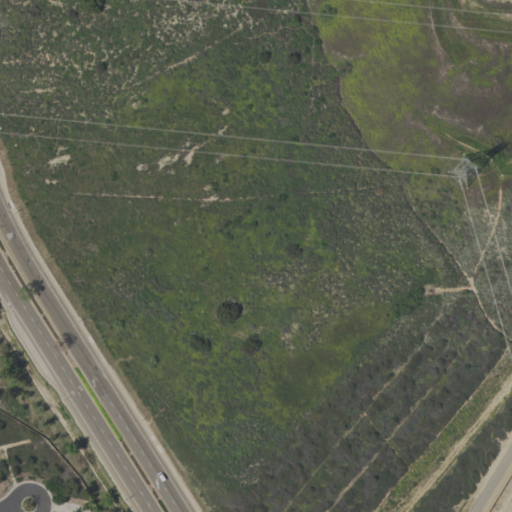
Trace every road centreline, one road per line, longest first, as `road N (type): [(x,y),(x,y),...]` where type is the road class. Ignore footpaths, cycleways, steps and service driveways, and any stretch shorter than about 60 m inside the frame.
road 1 (primary): [(177,511),(0,218)]
road 2 (primary): [(0,272),(150,511)]
